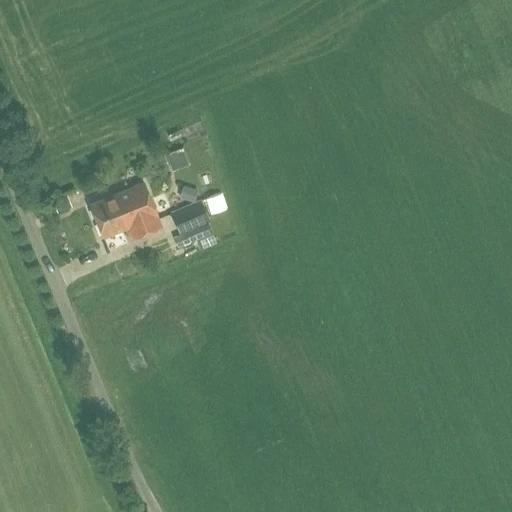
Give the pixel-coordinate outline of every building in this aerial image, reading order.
[(171,150),(179,168),(193,162),(186,144),(171,150)] [(163,228),(145,183),(91,206),(105,239),(135,226),(140,237),(163,228)] [(179,198),(194,203),(198,190),(183,186),(179,198)] [(57,213),(67,210),(62,197),(52,201),(57,213)] [(210,222),(201,201),(173,213),(182,234),(210,222)] [(198,231),(207,251),(222,244),(213,224),(198,231)]
